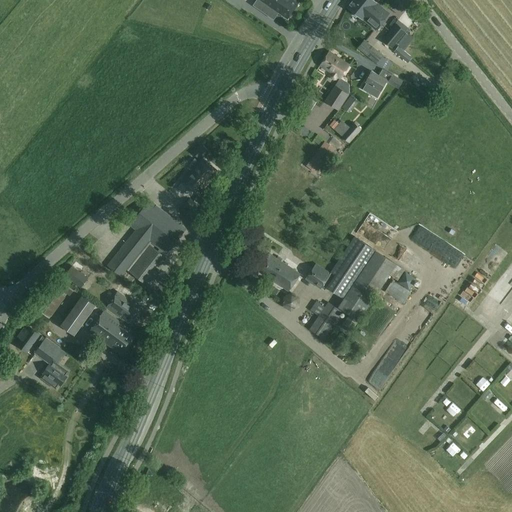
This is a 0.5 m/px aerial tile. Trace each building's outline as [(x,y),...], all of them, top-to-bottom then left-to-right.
[(237,0),(214,0),(212,4),(226,15),(238,0),(237,0)] [(257,0),(254,5),(271,17),(276,10),(287,19),(299,3),(295,0),(257,0)] [(352,0),(348,6),(375,29),(382,21),(389,13),(373,0),(352,0)] [(406,31),(395,23),(382,40),(392,48),(406,31)] [(414,37),(409,33),(405,38),(406,38),(399,46),(403,50),(414,37)] [(376,63),(383,55),(364,40),(357,47),(376,63)] [(398,47),(394,51),(407,62),(411,57),(398,47)] [(329,51),(320,65),(331,73),(330,75),(331,77),(332,78),(334,79),(336,79),(338,77),(340,78),(349,64),(329,51)] [(385,57),(380,65),(385,68),(390,60),(385,57)] [(392,75),(383,69),(379,75),(371,71),(365,81),(367,82),(363,89),(377,97),(386,81),(388,82),(392,75)] [(388,82),(398,87),(402,80),(392,75),(388,82)] [(350,84),(347,82),(347,83),(343,90),(338,87),(327,103),(338,110),(349,94),(350,92),(350,84)] [(357,99),(351,94),(342,106),(348,111),(357,99)] [(302,104),(309,109),(314,102),(307,97),(302,104)] [(341,135),(349,142),(359,132),(350,124),(341,135)] [(327,143),(309,167),(316,173),(335,149),(327,143)] [(207,149),(202,144),(193,152),(198,157),(207,149)] [(191,170),(182,180),(200,195),(219,172),(202,157),(198,161),(195,158),(187,167),(191,170)] [(190,198),(180,210),(194,222),(204,210),(190,198)] [(108,265),(122,276),(127,269),(143,282),(154,269),(137,256),(147,243),(150,240),(166,253),(186,228),(150,200),(130,225),(136,230),(108,265)] [(344,298),(377,251),(355,236),(330,273),(316,264),(306,277),(325,290),(327,287),(344,298)] [(429,244),(434,248),(439,243),(434,238),(429,244)] [(147,243),(137,256),(154,269),(164,256),(147,243)] [(377,251),(344,298),(338,307),(350,314),(342,326),(350,332),(390,275),(397,264),(377,251)] [(278,256),(277,258),(269,252),(257,269),(288,291),(300,274),(281,261),(282,258),(278,256)] [(464,271),(472,258),(466,255),(458,268),(464,271)] [(405,270),(397,264),(390,275),(398,280),(405,270)] [(89,278),(74,266),(72,265),(64,275),(81,288),(89,278)] [(405,271),(397,283),(409,290),(416,279),(405,271)] [(397,283),(392,280),(385,291),(403,303),(411,292),(409,290),(397,283)] [(76,288),(68,281),(61,289),(70,295),(76,288)] [(65,296),(48,283),(33,303),(50,316),(65,296)] [(91,294),(99,297),(101,290),(93,288),(91,294)] [(106,308),(129,323),(132,318),(134,319),(139,313),(137,311),(140,307),(117,291),(106,308)] [(495,291),(486,302),(495,309),(504,298),(495,291)] [(292,292),(283,296),(283,305),(291,310),(298,306),(300,297),(292,292)] [(432,293),(429,298),(427,297),(423,303),(433,310),(440,299),(432,293)] [(82,295),(75,304),(89,314),(96,305),(82,295)] [(455,298),(455,307),(472,307),(471,298),(455,298)] [(319,316),(325,307),(316,301),(310,310),(319,316)] [(323,338),(342,311),(328,302),(325,307),(319,316),(310,329),(323,338)] [(488,318),(494,312),(486,303),(479,309),(488,318)] [(75,304),(65,318),(80,328),(89,314),(75,304)] [(104,311),(97,321),(90,331),(122,354),(136,334),(104,311)] [(65,318),(60,325),(75,335),(79,328),(65,318)] [(21,333),(24,335),(17,345),(26,351),(39,333),(30,327),(28,330),(25,328),(21,333)] [(338,351),(343,355),(354,340),(349,336),(338,351)] [(60,348),(46,338),(35,353),(49,364),(50,364),(53,361),(51,360),(60,348)] [(44,373),(41,377),(51,384),(54,380),(61,385),(67,376),(65,375),(68,371),(53,360),(53,361),(50,364),(49,364),(43,373),(44,373)] [(457,400),(460,395),(453,391),(450,396),(457,400)] [(496,395),(492,399),(503,410),(508,406),(496,395)]
